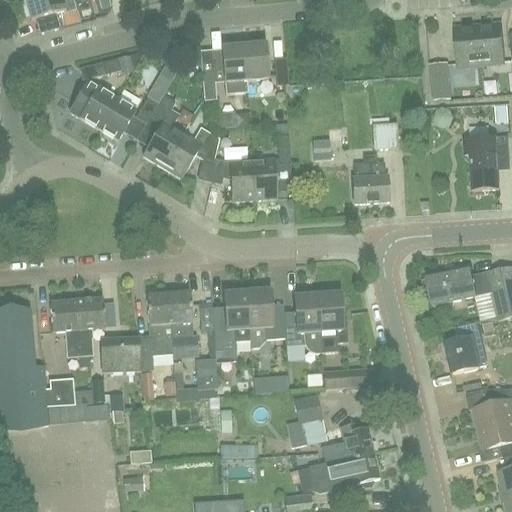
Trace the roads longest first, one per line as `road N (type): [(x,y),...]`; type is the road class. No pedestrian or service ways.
road 1 (residential): [(0,69),(198,20),(370,0)]
road 2 (unclassified): [(438,511),(385,252)]
road 3 (residential): [(0,276),(178,261),(203,243)]
road 4 (residential): [(26,181),(80,173),(112,183),(203,243)]
road 5 (residential): [(203,243),(241,252),(327,245),(385,252)]
road 6 (unclassified): [(385,252),(410,237),(511,230)]
